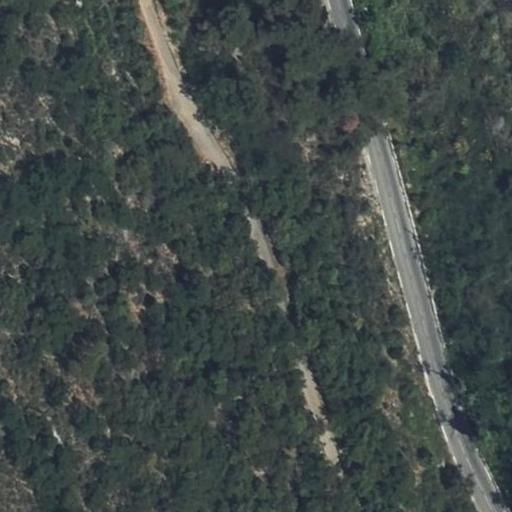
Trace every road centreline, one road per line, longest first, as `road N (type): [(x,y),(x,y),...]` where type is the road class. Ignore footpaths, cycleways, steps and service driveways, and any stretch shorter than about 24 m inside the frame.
road 1 (residential): [(358,511),(146,0)]
road 2 (tertiary): [(488,511),(419,318),(336,0)]
